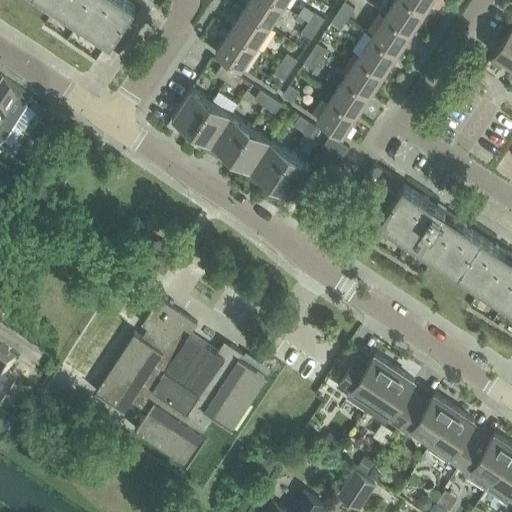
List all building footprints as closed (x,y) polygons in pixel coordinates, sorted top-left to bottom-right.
[(135,5),(127,0),(46,0),(56,6),(109,41),(106,44),(119,53),(137,25),(127,18),(135,5)] [(271,25),(285,5),(286,3),(280,0),(248,0),(243,7),(271,25)] [(348,18),(355,7),(345,0),(338,11),(348,18)] [(413,31),(427,9),(412,0),(394,0),(386,13),(413,31)] [(412,0),(427,9),(432,0),(412,0)] [(257,46),(271,25),(243,7),(230,28),(257,46)] [(319,27),(325,18),(315,11),(308,20),(319,27)] [(342,27),(348,18),(338,11),(331,20),(342,27)] [(399,51),(413,31),(386,13),(372,34),(399,51)] [(299,14),(296,20),(305,25),(308,20),(299,14)] [(312,38),(319,27),(308,20),(301,31),(312,38)] [(511,64),(511,25),(504,38),(490,61),(496,65),(501,58),(511,64)] [(243,67),(257,46),(230,28),(215,50),(243,67)] [(386,71),(399,51),(372,34),(359,53),(386,71)] [(321,59),(327,49),(317,42),(311,52),(321,59)] [(291,69),(298,59),(287,52),(280,62),(291,69)] [(314,69),(321,59),(311,52),(304,62),(314,69)] [(372,92),(386,71),(359,53),(345,74),(372,92)] [(284,79),(291,69),(280,62),(274,72),(284,79)] [(225,80),(232,69),(222,63),(215,74),(225,80)] [(235,87),(242,76),(232,69),(225,80),(235,87)] [(359,113),(372,92),(345,74),(331,96),(359,113)] [(271,95),(252,82),(245,93),(265,106),(271,95)] [(26,109),(31,101),(1,83),(0,84),(0,122),(13,131),(27,110),(26,109)] [(293,101),(300,90),(290,83),(283,94),(293,101)] [(192,129),(212,100),(191,86),(172,116),(167,124),(179,131),(184,123),(192,129)] [(274,112),(281,102),(271,95),(265,106),(274,112)] [(345,134),(358,113),(359,113),(331,96),(318,116),(345,134)] [(207,150),(232,113),(212,100),(192,129),(201,135),(196,143),(207,150)] [(232,155),(252,126),(232,113),(207,150),(218,157),(223,149),(232,155)] [(304,131),(311,121),(300,114),(293,124),(304,131)] [(314,138),(321,128),(311,121),(304,131),(314,138)] [(13,131),(0,122),(0,146),(1,148),(13,131)] [(247,176),(272,139),(252,126),(232,155),(240,160),(235,168),(247,176)] [(349,146),(331,134),(323,145),(342,157),(349,146)] [(271,181),(291,151),(272,139),(247,176),(257,183),(262,175),(271,181)] [(342,157),(323,145),(317,155),(335,167),(342,157)] [(286,202),(309,166),(311,164),(291,151),(271,181),(279,186),(274,194),(286,202)] [(335,167),(317,155),(311,164),(309,166),(328,178),(335,167)] [(393,175),(374,162),(366,173),(386,186),(393,175)] [(386,186),(366,173),(360,183),(379,196),(386,186)] [(379,196),(360,183),(352,195),(372,207),(379,196)] [(511,253),(503,248),(403,183),(379,220),(511,307),(511,253)] [(232,426),(266,375),(267,376),(268,374),(240,357),(243,352),(231,344),(224,354),(190,332),(197,322),(160,297),(143,323),(154,330),(148,339),(135,330),(134,332),(135,332),(97,389),(96,389),(96,390),(125,409),(131,399),(147,409),(135,428),(136,429),(137,428),(188,461),(187,462),(188,463),(207,434),(203,431),(214,415),(233,427),(233,426),(232,426)] [(357,355),(338,384),(350,392),(348,396),(366,408),(395,366),(375,352),(369,360),(358,353),(357,355)] [(0,407),(15,384),(5,377),(14,364),(0,354),(0,407)] [(395,366),(366,408),(385,421),(387,417),(399,424),(420,393),(409,386),(415,379),(395,366)] [(420,393),(399,424),(410,432),(413,427),(432,440),(455,405),(435,392),(430,400),(420,393)] [(455,405),(432,440),(450,452),(447,457),(459,464),(480,433),(470,426),(475,418),(455,405)] [(302,431),(293,446),(305,453),(314,439),(302,431)] [(480,433),(459,464),(470,472),(468,475),(486,488),(511,448),(511,443),(495,432),(490,439),(480,433)] [(335,434),(327,446),(336,451),(343,440),(335,434)] [(511,448),(486,488),(505,500),(507,496),(511,499),(511,448)] [(254,471),(266,480),(276,465),(265,456),(254,471)] [(365,456),(357,467),(366,472),(373,461),(365,456)] [(373,465),(368,473),(376,478),(379,474),(377,468),(373,465)] [(359,506),(375,483),(355,469),(339,493),(359,506)] [(250,497),(260,482),(248,473),(237,488),(250,497)] [(318,511),(325,503),(303,489),(291,507),(285,508),(273,500),(265,511),(318,511)] [(419,498),(419,503),(422,507),(426,507),(430,504),(431,499),(428,495),(423,495),(419,498)] [(436,502),(429,511),(443,511),(443,506),(436,502)]
